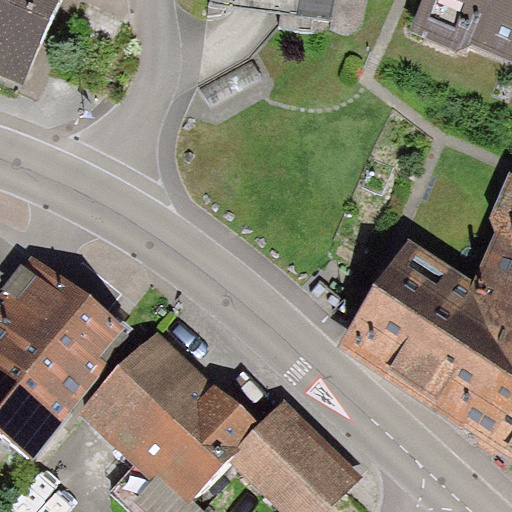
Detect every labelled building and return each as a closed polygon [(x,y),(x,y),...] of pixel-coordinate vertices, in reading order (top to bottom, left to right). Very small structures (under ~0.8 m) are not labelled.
[(0,0),(0,75),(24,86),(61,0),(0,0)] [(341,16),(341,0),(221,0),(222,14),(341,16)] [(511,0),(424,0),(409,35),(458,55),(472,50),(511,66),(511,0)] [(410,244),(345,354),(511,461),(511,182),(473,281),(410,244)] [(0,233),(0,298),(23,243),(0,233)] [(0,438),(34,466),(89,398),(137,338),(34,256),(1,296),(9,303),(0,314),(0,438)] [(161,337),(83,421),(135,468),(109,496),(126,511),(203,511),(195,504),(232,464),(241,455),(237,452),(259,428),(234,405),(161,337)] [(241,455),(232,464),(279,511),(331,511),(362,478),(286,402),(259,428),(237,452),(241,455)]
